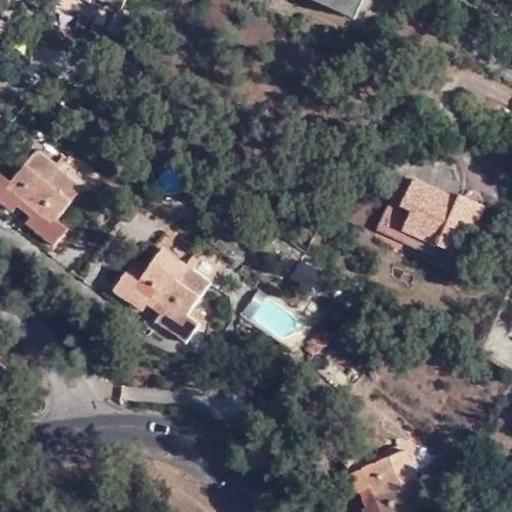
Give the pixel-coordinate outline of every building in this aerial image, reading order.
[(321,0),(355,17),(363,0),(321,0)] [(86,180),(40,144),(14,175),(2,166),(0,168),(0,194),(13,205),(19,199),(33,210),(28,217),(57,240),(71,222),(61,213),(86,180)] [(401,182),(381,225),(467,266),(495,208),(465,194),(462,199),(416,176),(409,186),(401,182)] [(197,301),(213,279),(166,243),(147,268),(139,277),(129,269),(117,285),(145,305),(149,300),(155,305),(164,312),(162,317),(188,335),(200,319),(189,311),(197,301)] [(136,259),(129,269),(139,277),(147,268),(136,259)] [(313,292),(324,274),(303,261),(292,279),(313,292)] [(189,311),(200,319),(208,308),(197,301),(189,311)] [(325,338),(315,327),(303,339),(301,345),(309,353),(325,338)] [(392,511),(429,494),(408,442),(368,457),(364,445),(345,454),(358,485),(365,481),(373,500),(366,503),(369,511),(392,511)] [(297,502),(301,511),(325,511),(316,491),(297,502)]
